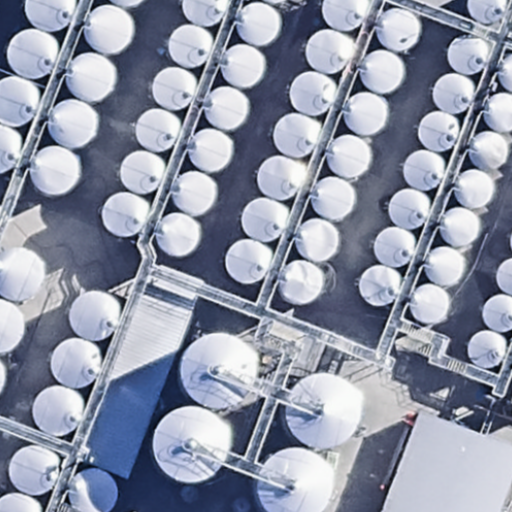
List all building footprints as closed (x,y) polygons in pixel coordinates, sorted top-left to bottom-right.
[(31,0),(0,92),(0,178),(27,188),(78,206),(149,0),(31,0)] [(186,0),(100,231),(141,246),(189,264),(287,0),(186,0)] [(320,0),(225,278),(268,293),(315,309),(411,29),(327,0),(320,0)] [(352,300),(399,318),(436,332),(511,133),(511,60),(451,39),(352,300)] [(511,239),(464,365),(503,380),(511,383),(511,239)] [(0,396),(49,273),(0,253),(0,396)] [(0,494),(0,511),(112,511),(123,484),(64,462),(120,315),(75,298),(0,494)] [(227,511),(314,511),(353,399),(185,341),(137,481),(227,511)] [(504,511),(511,492),(511,455),(419,420),(383,511),(504,511)]
